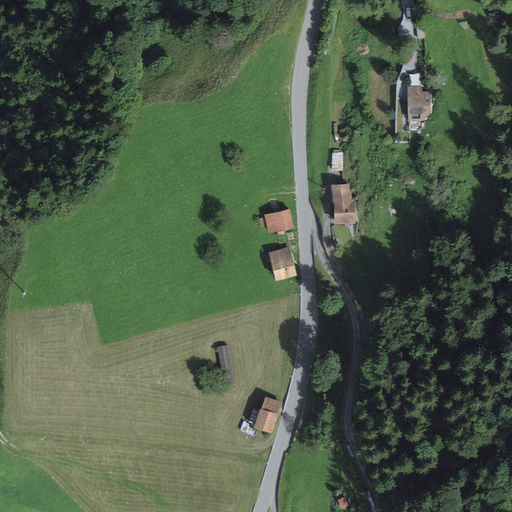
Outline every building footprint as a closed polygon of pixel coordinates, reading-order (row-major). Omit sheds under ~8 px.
[(425,88),(412,88),(412,121),(425,121),(432,115),(433,94),(425,94),(425,88)] [(334,150),(334,168),(345,168),(345,150),(334,150)] [(349,185),(334,187),(338,224),(358,222),(356,204),(351,204),(349,185)] [(295,212),(270,216),(274,235),(298,230),(295,212)] [(288,248),(270,253),(277,280),(295,275),(288,248)] [(234,346),(220,348),(226,388),(240,386),(234,346)] [(281,404),(265,399),(257,428),(273,433),(281,404)]
